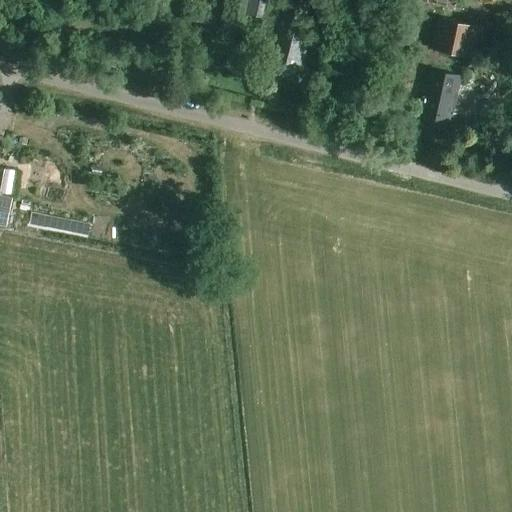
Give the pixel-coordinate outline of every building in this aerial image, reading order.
[(263,17),(266,0),(225,0),(220,28),(243,33),(247,14),(263,17)] [(306,22),(311,2),(302,0),(283,0),(266,70),(294,77),(296,71),(300,72),(310,36),(301,33),(304,22),(306,22)] [(330,21),(336,0),(318,0),(314,17),(330,21)] [(472,57),(479,26),(438,17),(431,48),(472,57)] [(176,66),(178,43),(156,40),(154,63),(176,66)] [(253,53),(255,43),(241,40),(239,50),(253,53)] [(447,138),(461,77),(429,70),(421,107),(426,108),(420,132),(447,138)] [(0,197),(0,224),(7,226),(12,200),(0,197)]
